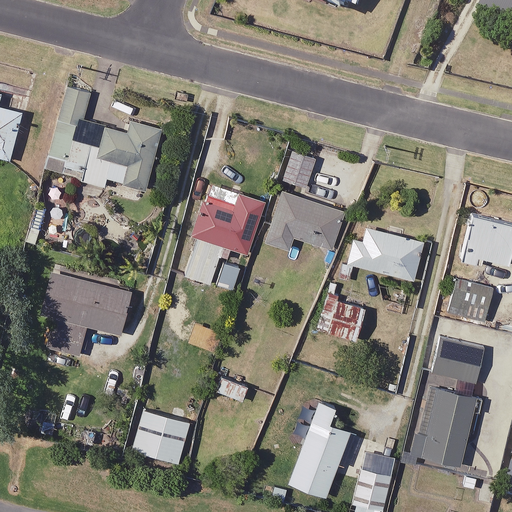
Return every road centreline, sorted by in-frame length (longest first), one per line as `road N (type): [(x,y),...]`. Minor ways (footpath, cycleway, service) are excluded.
road 1 (residential): [(142,43),(511,134)]
road 2 (residential): [(0,8),(142,43)]
